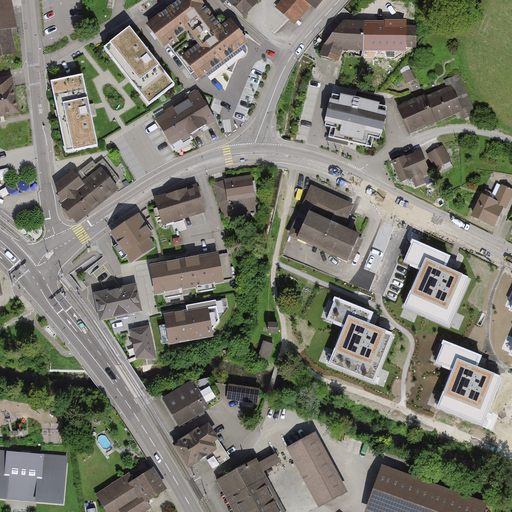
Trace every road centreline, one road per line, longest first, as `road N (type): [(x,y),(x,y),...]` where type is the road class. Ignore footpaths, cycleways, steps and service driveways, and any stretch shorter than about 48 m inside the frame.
road 1 (secondary): [(193,511),(129,406),(29,272)]
road 2 (unclassified): [(28,0),(50,218),(61,246)]
road 3 (tertiary): [(61,246),(173,175),(255,153)]
road 4 (tertiary): [(341,0),(285,66),(255,153)]
road 5 (tertiary): [(356,178),(511,255)]
road 6 (residential): [(356,178),(396,148),(436,133),(463,129),(511,140)]
